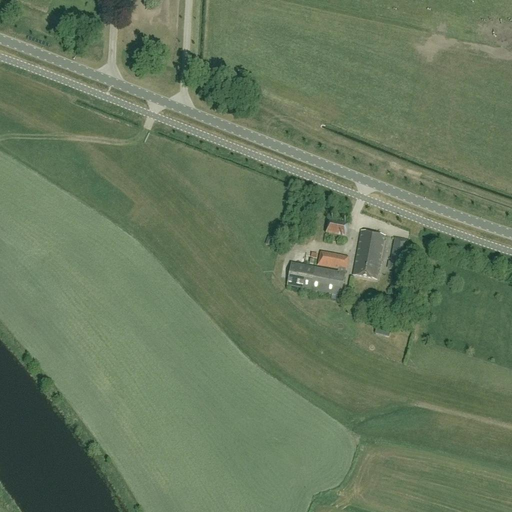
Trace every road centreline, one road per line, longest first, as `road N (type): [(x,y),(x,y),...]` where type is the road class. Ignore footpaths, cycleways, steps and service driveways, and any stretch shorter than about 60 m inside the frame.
road 1 (unclassified): [(511,234),(0,38)]
road 2 (track): [(350,427),(406,405),(511,427)]
